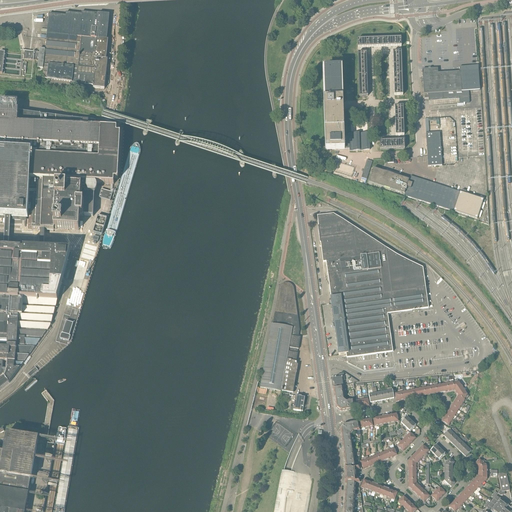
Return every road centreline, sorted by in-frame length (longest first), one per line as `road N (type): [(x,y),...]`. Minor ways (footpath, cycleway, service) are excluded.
road 1 (tertiary): [(296,190),(328,421)]
road 2 (tertiary): [(296,190),(289,85),(308,38)]
road 3 (residential): [(425,28),(414,39),(420,146),(405,153)]
